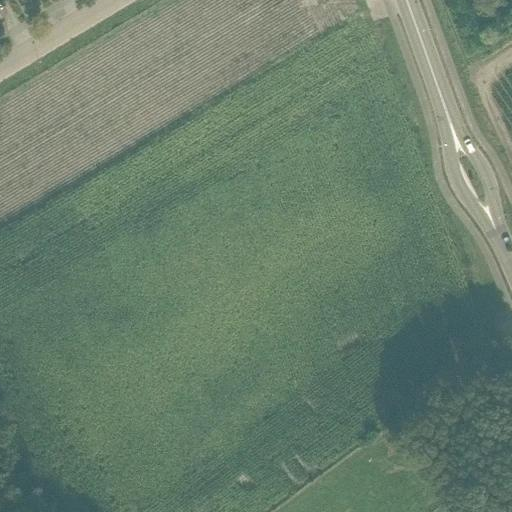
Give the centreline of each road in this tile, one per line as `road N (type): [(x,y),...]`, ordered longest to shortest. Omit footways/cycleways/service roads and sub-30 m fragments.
road 1 (unclassified): [(0,67),(114,0)]
road 2 (tertiary): [(450,120),(405,0)]
road 3 (tertiary): [(450,120),(451,171),(496,231)]
road 4 (tertiary): [(496,231),(485,170),(450,120)]
